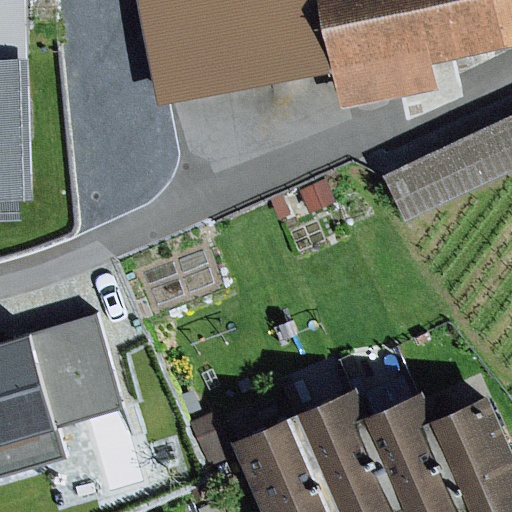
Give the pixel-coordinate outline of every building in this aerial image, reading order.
[(142,0),(163,101),(343,65),(329,0),(142,0)] [(511,0),(329,0),(343,65),(349,100),(442,81),(437,57),(511,42),(511,0)] [(35,52),(0,53),(0,216),(25,216),(24,194),(40,193),(35,52)] [(511,112),(390,168),(411,214),(511,168),(511,112)] [(327,178),(301,190),(312,212),(337,200),(327,178)] [(101,310),(0,339),(0,441),(129,403),(101,310)] [(375,409),(363,383),(294,414),(337,511),(390,511),(400,508),(360,415),(375,409)] [(441,415),(429,386),(375,409),(360,415),(400,508),(402,511),(462,511),(467,510),(428,420),(441,415)] [(511,511),(511,430),(495,391),(441,415),(428,420),(467,510),(467,511),(511,511)] [(337,511),(294,414),(239,438),(272,511),(337,511)]
